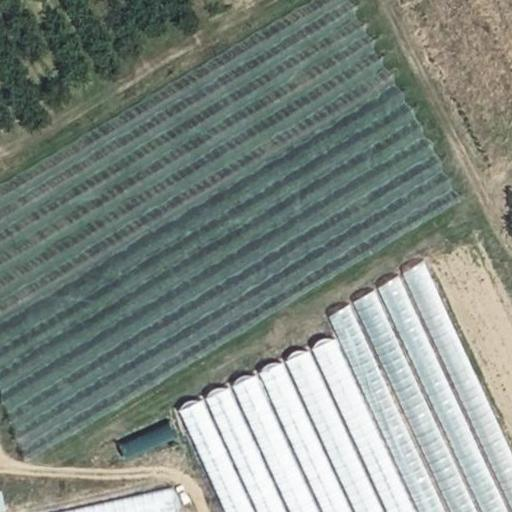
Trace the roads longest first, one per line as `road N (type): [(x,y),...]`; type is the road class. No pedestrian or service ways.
road 1 (track): [(0,155),(269,0)]
road 2 (track): [(388,0),(511,237)]
road 3 (track): [(205,511),(200,492),(170,471),(38,471),(0,463)]
